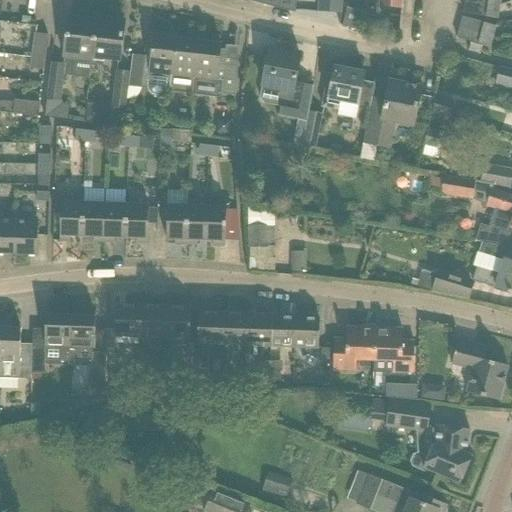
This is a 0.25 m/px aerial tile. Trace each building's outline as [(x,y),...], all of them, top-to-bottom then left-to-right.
[(279,0),(279,9),(295,13),(296,0),(279,0)] [(341,11),(341,0),(318,0),(318,9),(341,11)] [(400,8),(400,0),(380,0),(380,6),(400,8)] [(465,0),(465,3),(498,9),(499,0),(465,0)] [(498,9),(465,3),(463,13),(496,19),(498,9)] [(347,8),(342,26),(362,31),(367,13),(347,8)] [(91,58),(92,58),(119,62),(124,21),(96,17),(95,21),(91,58)] [(92,61),(92,58),(91,58),(95,21),(68,18),(64,58),(92,61)] [(483,23),(480,33),(493,36),(495,26),(483,23)] [(493,36),(480,33),(459,27),(456,38),(477,44),(489,48),(493,36)] [(35,34),(32,59),(44,60),(47,36),(35,34)] [(170,92),(176,40),(177,35),(166,34),(165,38),(152,37),(148,74),(146,84),(146,86),(147,90),(148,93),(151,96),(156,97),(160,96),(164,94),(167,92),(170,92)] [(170,92),(193,95),(199,37),(189,36),(188,41),(176,40),(170,92)] [(199,37),(193,95),(221,98),(234,99),(236,67),(224,66),(222,83),(217,83),(221,45),(208,43),(209,39),(199,37)] [(479,55),(482,46),(470,43),(468,51),(479,55)] [(308,112),(314,86),(295,82),(300,57),(269,51),(267,62),(264,61),(262,72),(265,72),(262,87),(292,93),(289,110),(279,108),(277,117),(306,123),(308,112)] [(132,57),(129,74),(128,88),(141,90),(145,59),(132,57)] [(44,60),(32,59),(30,70),(42,72),(44,60)] [(44,116),(58,118),(64,67),(50,65),(44,116)] [(322,102),(321,108),(337,111),(336,116),(355,119),(358,106),(358,105),(369,107),(373,83),(362,81),(364,73),(334,67),(331,83),(327,82),(322,102)] [(495,83),(511,88),(511,71),(499,68),(495,83)] [(128,88),(129,74),(115,72),(108,125),(123,126),(128,88)] [(363,144),(389,149),(394,123),(413,126),(420,87),(389,81),(384,107),(370,105),(363,144)] [(431,113),(450,119),(455,100),(436,95),(431,113)] [(12,115),(36,118),(38,105),(14,102),(12,115)] [(87,106),(86,120),(99,122),(101,108),(87,106)] [(308,112),(306,123),(302,147),(314,149),(321,115),(308,112)] [(218,120),(217,133),(229,134),(231,122),(218,120)] [(239,120),(238,136),(252,137),(245,121),(239,120)] [(40,127),(39,143),(50,143),(51,128),(40,127)] [(424,145),(457,154),(462,136),(429,128),(424,145)] [(161,130),(160,140),(171,140),(171,130),(161,130)] [(75,141),(84,142),(86,132),(76,131),(75,141)] [(86,132),(84,142),(94,143),(95,133),(86,132)] [(118,147),(128,148),(130,137),(119,136),(118,147)] [(130,137),(128,148),(139,149),(140,138),(130,137)] [(171,140),(160,140),(160,150),(171,151),(171,140)] [(197,156),(208,157),(209,147),(199,145),(197,156)] [(209,147),(208,157),(218,159),(218,148),(209,147)] [(39,155),(38,164),(50,165),(50,155),(39,155)] [(35,163),(0,162),(0,163),(0,182),(35,183),(35,163)] [(50,165),(38,164),(38,176),(49,176),(50,165)] [(476,164),(473,180),(475,180),(481,181),(484,166),(476,164)] [(481,183),(509,189),(511,173),(511,169),(484,164),(484,166),(481,181),(481,183)] [(441,196),(471,200),(475,180),(473,180),(444,176),(441,196)] [(489,227),(510,233),(511,227),(511,195),(491,189),(486,206),(495,209),(489,227)] [(185,245),(187,201),(187,191),(168,190),(166,239),(174,240),(174,245),(185,245)] [(37,203),(48,203),(49,193),(38,193),(37,203)] [(197,240),(205,241),(206,206),(194,206),(194,201),(187,201),(185,245),(197,245),(197,240)] [(206,206),(205,241),(213,241),(213,246),(225,246),(226,202),(217,202),(217,206),(206,206)] [(70,236),(81,237),(83,204),(61,203),(59,241),(70,241),(70,236)] [(93,242),(103,242),(104,205),(83,204),(81,237),(93,237),(93,242)] [(114,238),(125,238),(126,205),(104,205),(103,242),(113,243),(114,238)] [(126,205),(125,238),(136,238),(136,243),(147,244),(148,206),(126,205)] [(249,248),(250,269),(275,268),(274,248),(273,212),(249,209),(249,248)] [(0,253),(13,254),(14,221),(3,221),(4,214),(0,213),(0,253)] [(14,221),(13,254),(37,255),(38,222),(14,221)] [(479,224),(474,241),(482,242),(483,242),(507,245),(510,233),(489,227),(479,224)] [(503,260),(508,246),(507,245),(483,242),(482,242),(478,252),(503,260)] [(305,253),(290,253),(291,272),(305,272),(305,253)] [(472,281),(496,288),(495,289),(511,293),(511,261),(504,259),(500,273),(477,266),(472,281)] [(432,292),(468,299),(472,285),(437,275),(422,269),(417,286),(432,291),(432,292)] [(116,305),(115,325),(115,337),(189,340),(190,307),(116,305)] [(197,345),(221,346),(222,313),(198,312),(197,345)] [(221,346),(245,346),(246,314),(222,313),(221,346)] [(69,349),(70,316),(67,316),(64,314),(59,314),(57,315),(45,315),(44,335),(44,348),(59,348),(58,360),(69,360),(69,349)] [(69,349),(94,349),(95,317),(83,316),(81,315),(76,314),(73,316),(70,316),(69,349)] [(245,346),(269,347),(271,317),(272,317),(272,315),(246,314),(245,346)] [(269,347),(294,348),(295,318),(272,317),(271,317),(269,347)] [(295,318),(294,348),(318,349),(319,318),(295,318)] [(11,322),(0,321),(0,378),(31,380),(31,371),(31,368),(19,367),(21,329),(10,328),(11,322)] [(355,361),(373,361),(374,329),(375,329),(375,326),(363,326),(363,328),(346,328),(346,340),(334,339),(333,359),(333,371),(355,371),(355,361)] [(374,329),(373,361),(393,361),(393,372),(413,372),(413,362),(414,342),(402,341),(402,329),(375,329),(374,329)] [(105,364),(114,365),(115,337),(115,330),(106,330),(106,354),(105,364)] [(466,392),(498,401),(508,366),(484,360),(487,347),(458,340),(451,365),(472,371),(466,392)] [(320,361),(328,361),(329,349),(321,349),(320,361)] [(32,351),(31,368),(31,371),(43,371),(44,363),(44,352),(32,351)] [(105,364),(106,354),(94,353),(93,389),(105,389),(105,364)] [(152,375),(173,377),(174,368),(152,366),(152,375)] [(210,380),(220,381),(221,372),(210,371),(210,380)] [(221,372),(220,381),(231,382),(231,373),(221,372)] [(280,372),(269,373),(270,381),(280,381),(280,372)] [(270,381),(269,373),(259,373),(259,382),(270,381)] [(422,383),(420,398),(432,399),(433,385),(422,383)] [(396,390),(395,400),(416,403),(416,390),(396,390)] [(416,403),(395,400),(390,399),(387,427),(427,432),(431,405),(416,403)] [(466,454),(469,430),(437,425),(435,440),(428,457),(418,453),(413,455),(410,461),(412,467),(423,471),(424,469),(460,484),(472,456),(466,454)] [(128,472),(131,464),(116,459),(113,467),(128,472)] [(262,490),(287,498),(293,479),(268,472),(262,490)] [(403,511),(444,511),(447,505),(424,496),(369,475),(357,505),(370,511),(376,496),(406,508),(403,511)] [(245,511),(248,505),(213,491),(204,511),(245,511)]
